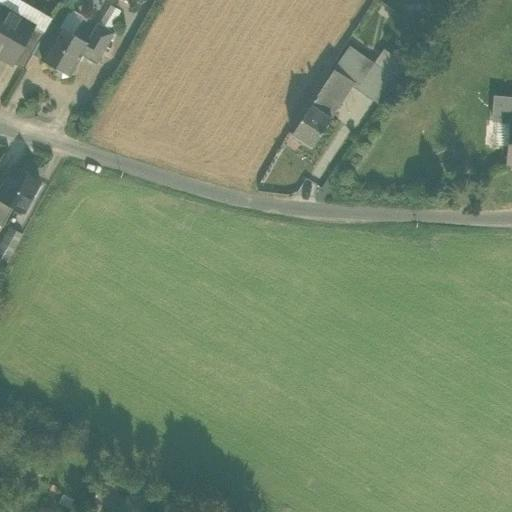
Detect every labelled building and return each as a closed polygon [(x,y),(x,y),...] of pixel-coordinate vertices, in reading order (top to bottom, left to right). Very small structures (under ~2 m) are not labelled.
[(0,0),(0,7),(35,27),(43,32),(53,16),(25,0),(15,0),(13,4),(6,0),(0,0)] [(0,56),(13,64),(35,27),(0,7),(0,56)] [(76,29),(72,36),(88,45),(82,55),(100,64),(116,34),(96,23),(89,37),(76,29)] [(13,64),(22,69),(43,32),(35,27),(13,64)] [(71,76),(82,55),(88,45),(72,36),(59,29),(42,60),(57,68),(54,74),(62,78),(65,73),(71,76)] [(356,78),(384,97),(402,71),(373,52),(356,78)] [(336,67),(335,69),(322,88),(339,98),(351,79),(338,71),(341,67),(338,65),(336,67)] [(292,135),(313,149),(333,119),(328,115),(339,98),(322,88),(292,135)] [(355,88),(337,116),(357,129),(375,101),(355,88)] [(511,121),(511,98),(494,96),(492,120),(495,121),(503,122),(510,122),(511,122),(511,121)] [(503,122),(495,121),(493,144),(508,145),(510,129),(503,129),(503,122)] [(13,167),(0,190),(0,199),(12,206),(23,212),(40,182),(13,167)] [(12,206),(0,199),(0,224),(2,225),(12,206)] [(22,234),(10,228),(0,245),(0,261),(5,264),(22,234)]
